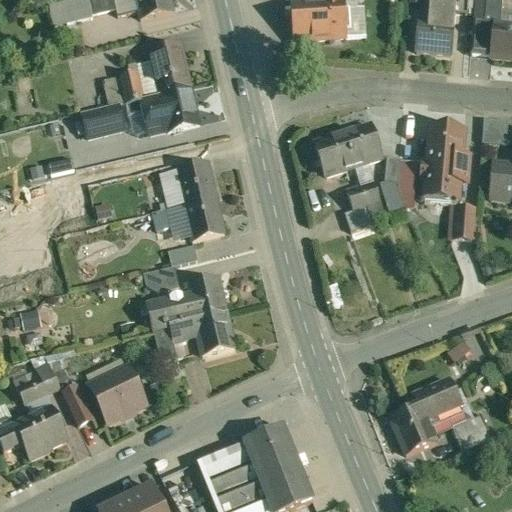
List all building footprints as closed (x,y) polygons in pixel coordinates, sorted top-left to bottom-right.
[(80,0),(78,1),(50,7),(55,30),(92,22),(91,18),(115,12),(112,0),(80,0)] [(172,16),(168,0),(112,0),(115,12),(117,21),(138,16),(140,24),(172,16)] [(319,0),(320,2),(316,6),(291,8),(293,46),(345,42),(343,4),(342,4),(341,0),(319,0)] [(430,0),(428,26),(418,25),(415,56),(450,59),(454,17),(455,0),(430,0)] [(467,0),(455,0),(454,17),(466,18),(467,0)] [(502,0),(474,0),(469,58),(490,60),(493,28),(499,29),(502,0)] [(511,29),(499,29),(493,28),(490,60),(490,63),(511,64),(511,29)] [(180,48),(148,55),(150,65),(158,99),(190,91),(180,48)] [(142,103),(136,78),(119,82),(125,107),(142,103)] [(142,103),(125,107),(128,121),(143,117),(149,139),(166,135),(167,136),(199,128),(190,91),(158,99),(142,103)] [(117,109),(82,117),(88,142),(123,134),(117,109)] [(507,126),(483,124),(482,149),(506,150),(507,126)] [(373,132),(343,141),(354,177),(384,168),(373,132)] [(463,136),(429,133),(426,168),(422,168),(421,185),(425,186),(423,209),(456,212),(458,189),(466,189),(468,162),(461,162),(463,136)] [(343,141),(316,149),(326,185),(354,177),(343,141)] [(71,162),(49,167),(52,179),(74,174),(71,162)] [(400,163),(386,162),(385,188),(398,189),(400,163)] [(207,166),(174,174),(179,193),(164,196),(168,214),(183,210),(215,203),(207,166)] [(511,171),(492,169),(489,205),(511,206),(511,171)] [(373,189),(359,193),(365,212),(379,208),(373,189)] [(359,193),(345,197),(351,216),(365,212),(359,193)] [(215,203),(183,210),(192,245),(224,238),(215,203)] [(108,208),(94,211),(96,223),(110,221),(108,208)] [(166,214),(151,217),(156,235),(170,231),(166,214)] [(477,216),(454,215),(452,245),(474,246),(477,216)] [(23,224),(0,227),(0,249),(26,246),(23,224)] [(193,250),(169,256),(173,270),(197,264),(193,250)] [(144,280),(148,298),(179,291),(175,273),(144,280)] [(218,281),(185,289),(188,301),(182,302),(181,300),(177,299),(172,300),(169,303),(169,305),(147,310),(152,334),(168,330),(226,317),(218,281)] [(38,314),(20,317),(23,335),(41,331),(38,314)] [(226,317),(168,330),(173,348),(186,345),(185,342),(197,339),(202,360),(234,353),(226,317)] [(173,348),(168,330),(152,334),(160,365),(176,362),(173,348)] [(466,348),(449,356),(454,365),(470,357),(466,348)] [(46,368),(13,385),(24,408),(58,391),(46,368)] [(127,373),(90,390),(108,427),(144,409),(127,373)] [(417,412),(389,424),(405,460),(434,446),(425,426),(461,411),(449,384),(412,401),(417,412)] [(76,390),(62,397),(78,429),(92,422),(76,390)] [(11,423),(0,428),(0,451),(3,458),(21,449),(29,465),(52,454),(51,452),(67,444),(52,412),(14,430),(11,423)] [(481,419),(451,432),(462,457),(492,444),(481,419)] [(246,445),(241,447),(242,450),(197,468),(214,511),(303,511),(317,507),(302,472),(309,470),(307,464),(304,458),(298,461),(285,430),(246,445)] [(161,511),(152,490),(128,502),(121,506),(121,505),(106,511),(161,511)]
